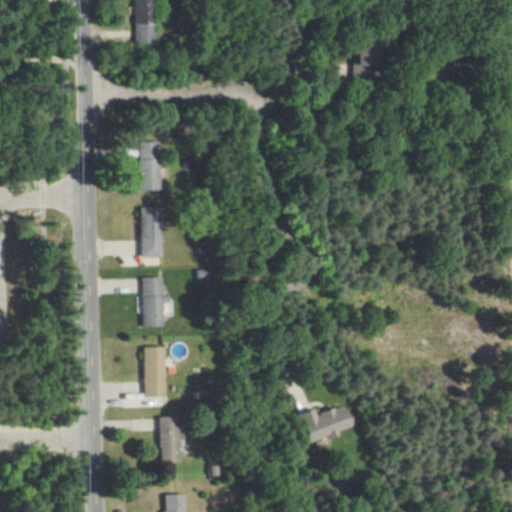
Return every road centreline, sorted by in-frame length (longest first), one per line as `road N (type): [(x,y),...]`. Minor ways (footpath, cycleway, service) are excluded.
road 1 (residential): [(99,511),(87,0)]
road 2 (residential): [(90,94),(174,102),(252,97),(261,104),(260,157),(283,237),(301,241),(314,261),(296,289),(271,284),(262,269),(264,252),(283,237)]
